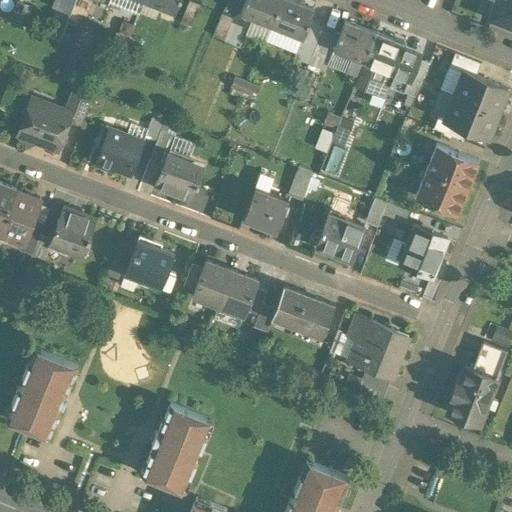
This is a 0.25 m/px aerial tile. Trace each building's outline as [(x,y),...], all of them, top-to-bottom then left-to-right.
[(177,0),(145,0),(173,11),(177,0)] [(279,0),(245,0),(240,13),(270,24),(279,0)] [(312,8),(291,0),(279,0),(270,24),(300,36),(312,8)] [(511,0),(495,0),(488,18),(511,27),(511,0)] [(67,15),(56,11),(52,20),(64,24),(67,15)] [(81,20),(67,15),(64,24),(77,30),(81,20)] [(373,32),(343,20),(333,48),(363,60),(373,32)] [(404,44),(373,32),(363,60),(354,83),(372,90),(381,67),(393,71),(404,44)] [(129,37),(116,33),(113,42),(125,47),(129,37)] [(141,42),(129,37),(125,47),(138,51),(141,42)] [(481,63),(454,53),(448,67),(461,73),(462,71),(475,77),(481,63)] [(426,66),(404,58),(395,80),(416,89),(426,66)] [(475,77),(462,71),(461,73),(452,94),(497,113),(506,90),(475,77)] [(247,82),(236,78),(232,87),(243,92),(247,82)] [(259,87),(247,82),(243,92),(256,97),(259,87)] [(93,91),(73,84),(64,109),(71,112),(68,120),(80,125),(93,91)] [(497,113),(452,94),(442,118),(467,129),(486,137),(497,113)] [(49,103),(47,109),(29,102),(28,106),(23,108),(22,112),(24,117),(18,132),(21,140),(30,144),(36,141),(56,150),(68,120),(71,112),(64,109),(49,103)] [(340,118),(328,113),(324,122),(336,127),(340,118)] [(467,129),(442,118),(437,116),(432,129),(462,141),(467,129)] [(352,123),(340,118),(336,127),(330,140),(343,145),(352,123)] [(141,142),(108,129),(95,164),(113,171),(114,168),(129,174),(141,142)] [(174,136),(159,130),(149,159),(163,164),(167,153),(168,153),(174,136)] [(479,160),(437,143),(426,169),(468,186),(479,160)] [(168,153),(167,153),(163,164),(155,185),(190,198),(195,183),(197,184),(198,180),(197,179),(202,166),(168,153)] [(300,195),(308,169),(295,164),(286,191),(300,195)] [(468,186),(426,169),(415,195),(458,212),(468,186)] [(0,227),(14,189),(0,183),(0,227)] [(288,200),(255,187),(243,218),(276,231),(288,200)] [(38,198),(14,189),(0,227),(0,232),(22,241),(30,219),(38,198)] [(409,210),(386,201),(381,214),(404,223),(409,210)] [(50,238),(46,247),(48,247),(65,253),(67,249),(81,254),(86,240),(88,240),(90,235),(88,234),(93,220),(61,208),(50,238)] [(364,226),(328,213),(315,246),(350,259),(364,226)] [(42,224),(30,219),(22,241),(18,250),(30,255),(38,234),(42,224)] [(446,239),(413,226),(399,261),(432,274),(446,239)] [(38,234),(30,255),(43,259),(48,247),(46,247),(50,238),(38,234)] [(172,253),(150,245),(152,241),(139,236),(124,273),(159,286),(172,253)] [(128,249),(116,244),(105,272),(117,277),(128,249)] [(193,290),(191,295),(217,305),(231,271),(204,261),(201,268),(193,290)] [(201,268),(190,264),(182,286),(193,290),(201,268)] [(231,271),(217,305),(243,315),(246,310),(254,288),(257,281),(231,271)] [(331,305),(284,287),(270,324),(318,341),(331,305)] [(265,292),(254,288),(246,310),(256,314),(261,303),(265,292)] [(256,314),(252,327),(262,331),(271,307),(261,303),(256,314)] [(407,331),(356,312),(348,335),(356,339),(350,356),(369,364),(391,372),(407,331)] [(504,342),(510,329),(492,322),(487,335),(504,342)] [(506,349),(482,340),(473,363),(498,372),(506,349)] [(37,362),(29,358),(23,375),(26,377),(22,386),(19,385),(12,402),(19,406),(14,417),(7,414),(6,416),(49,433),(61,402),(64,403),(68,393),(65,392),(77,363),(34,346),(34,347),(41,350),(37,362)] [(471,368),(464,366),(459,380),(457,379),(451,395),(453,395),(447,410),(479,422),(498,372),(473,363),(471,368)] [(369,364),(360,388),(382,396),(391,372),(369,364)] [(214,418),(171,401),(160,430),(157,429),(152,440),(155,441),(143,470),(186,487),(186,486),(179,483),(184,471),(191,473),(198,456),(195,455),(198,447),(202,448),(208,432),(200,428),(206,416),(213,419),(214,418)] [(313,464),(308,477),(300,474),(294,491),(301,494),(298,503),(290,500),(285,511),(338,511),(341,507),(338,506),(349,477),(306,460),(306,461),(313,464)] [(208,509),(195,504),(197,497),(196,497),(190,511),(227,511),(228,509),(211,502),(208,509)]
